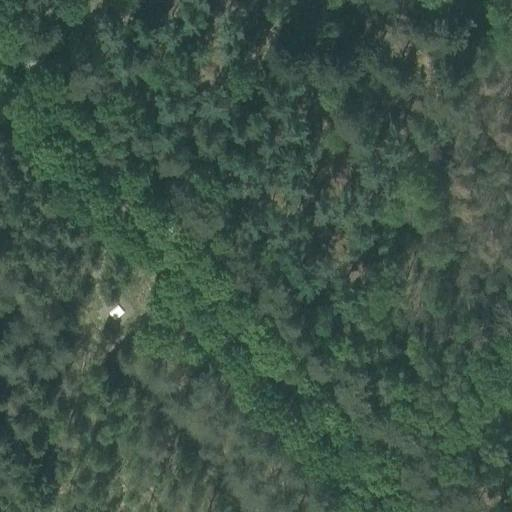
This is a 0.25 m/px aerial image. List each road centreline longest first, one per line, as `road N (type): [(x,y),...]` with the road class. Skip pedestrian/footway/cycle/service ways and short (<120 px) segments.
road 1 (track): [(407,511),(0,21)]
road 2 (track): [(134,184),(309,0)]
